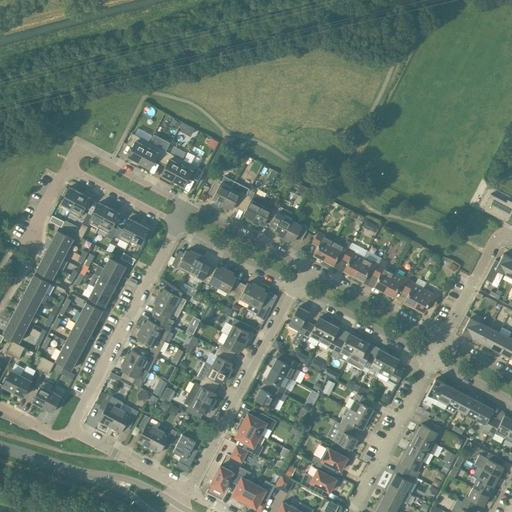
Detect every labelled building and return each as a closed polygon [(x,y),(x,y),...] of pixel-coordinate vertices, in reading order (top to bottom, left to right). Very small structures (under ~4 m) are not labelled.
[(182,122),(179,127),(185,131),(188,125),(182,122)] [(137,134),(151,140),(153,134),(139,128),(137,134)] [(132,147),(128,156),(138,162),(149,141),(132,133),(126,144),(132,147)] [(166,150),(149,141),(138,162),(150,168),(154,159),(160,162),(166,150)] [(166,165),(162,174),(173,180),(183,159),(166,150),(160,162),(166,165)] [(183,159),(173,180),(184,186),(188,177),(194,180),(200,169),(183,159)] [(224,176),(222,181),(216,178),(210,190),(215,193),(212,198),(216,200),(215,202),(221,205),(234,181),(224,176)] [(234,181),(221,205),(228,209),(229,206),(232,208),(235,203),(240,206),(247,194),(249,189),(234,181)] [(69,212),(80,192),(70,186),(60,205),(70,210),(69,212)] [(90,197),(80,192),(69,212),(79,217),(80,217),(81,214),(90,197)] [(246,218),(252,221),(265,197),(255,192),(253,197),(247,194),(240,206),(246,209),(243,214),(247,216),(246,218)] [(511,204),(490,193),(482,209),(507,222),(511,225),(511,204)] [(265,197),(252,221),(258,225),(259,223),(263,225),(266,220),(271,222),(278,210),(273,207),(275,202),(265,197)] [(99,228),(109,207),(99,202),(89,222),(99,228)] [(119,212),(109,207),(99,228),(109,233),(119,212)] [(278,210),(271,222),(277,225),(274,230),(278,232),(277,234),(283,238),(294,217),(296,213),(286,208),(284,212),(278,209),(278,210)] [(128,243),(139,223),(129,217),(118,238),(128,243)] [(302,225),(292,220),(283,238),(289,241),(290,239),(294,241),(297,236),(302,239),(309,226),(303,223),(302,225)] [(365,220),(362,226),(369,229),(372,223),(365,220)] [(79,227),(72,223),(69,230),(75,234),(79,227)] [(82,223),(79,230),(76,235),(82,238),(88,226),(82,223)] [(149,228),(139,223),(128,243),(129,243),(131,239),(141,244),(149,228)] [(57,230),(52,240),(68,248),(73,238),(57,230)] [(324,259),(333,241),(334,239),(325,234),(324,235),(319,232),(313,243),(318,246),(314,254),(324,259)] [(109,250),(114,251),(118,241),(113,239),(109,250)] [(400,246),(405,249),(409,242),(403,239),(400,246)] [(52,240),(47,249),(63,258),(68,248),(52,240)] [(333,241),(324,259),(333,264),(338,256),(343,259),(349,248),(343,245),(342,246),(333,241)] [(352,242),(349,248),(343,259),(348,262),(344,270),(354,275),(367,250),(352,242)] [(47,249),(42,259),(58,267),(63,258),(47,249)] [(178,266),(188,271),(197,253),(191,250),(190,252),(186,250),(183,255),(178,252),(171,264),(177,267),(178,266)] [(368,272),(373,274),(379,263),(382,258),(367,250),(354,275),(364,280),(368,272)] [(196,277),(202,280),(209,268),(203,265),(206,260),(202,258),(203,256),(197,253),(188,271),(197,276),(196,277)] [(498,270),(505,274),(511,260),(511,258),(503,253),(499,261),(495,259),(485,278),(492,281),(498,270)] [(109,257),(104,267),(120,276),(126,266),(109,257)] [(58,267),(42,259),(37,269),(53,278),(58,267)] [(374,286),(384,291),(393,273),(384,268),(385,267),(379,263),(373,274),(378,277),(374,286)] [(450,263),(448,268),(454,271),(457,266),(450,263)] [(209,282),(219,287),(228,269),(222,266),(220,268),(217,266),(214,271),(209,268),(202,280),(208,284),(209,282)] [(104,267),(99,277),(115,285),(120,276),(104,267)] [(227,294),(233,297),(240,284),(234,281),(237,276),(233,274),(234,272),(228,269),(219,287),(228,292),(227,294)] [(393,273),(384,291),(394,296),(398,288),(403,290),(409,279),(403,276),(403,278),(393,273)] [(34,274),(29,284),(45,293),(50,283),(34,274)] [(110,295),(115,285),(99,277),(99,278),(93,275),(89,283),(95,286),(94,286),(110,295)] [(404,302),(414,307),(423,288),(414,284),(415,282),(409,279),(403,290),(408,293),(404,302)] [(240,298),(249,303),(259,285),(252,282),(251,284),(247,282),(245,287),(240,284),(233,297),(239,300),(240,298)] [(29,284),(24,294),(40,302),(45,293),(29,284)] [(160,290),(156,296),(181,309),(186,300),(181,297),(184,291),(172,285),(169,290),(164,287),(162,291),(160,290)] [(265,289),(259,285),(249,303),(247,307),(257,312),(256,314),(262,317),(263,314),(267,316),(274,302),(265,297),(267,292),(264,291),(265,289)] [(110,295),(94,286),(89,297),(105,305),(110,295)] [(423,288),(414,307),(424,312),(428,303),(433,306),(439,295),(433,292),(433,293),(423,288)] [(24,294),(19,303),(35,312),(40,302),(24,294)] [(181,309),(156,296),(153,303),(155,304),(153,308),(158,310),(155,316),(173,325),(181,309)] [(86,302),(81,312),(97,320),(102,310),(86,302)] [(19,303),(14,313),(30,321),(35,312),(19,303)] [(304,334),(309,323),(304,320),(309,312),(298,306),(289,324),(299,329),(298,331),(304,334)] [(81,312),(76,321),(92,330),(97,320),(81,312)] [(14,313),(9,323),(25,331),(30,321),(14,313)] [(144,321),(140,327),(158,337),(163,327),(170,330),(173,325),(155,316),(153,321),(148,318),(146,322),(144,321)] [(193,334),(200,320),(194,317),(186,331),(193,334)] [(310,335),(319,340),(329,322),(319,317),(315,325),(309,323),(304,334),(309,337),(310,335)] [(462,332),(472,337),(480,322),(470,317),(462,332)] [(233,325),(228,334),(246,343),(249,337),(247,336),(249,332),(244,330),(247,324),(234,318),(231,324),(233,325)] [(76,321),(71,331),(87,339),(92,330),(76,321)] [(339,327),(329,322),(319,340),(329,345),(328,347),(334,350),(339,339),(334,336),(339,327)] [(489,327),(480,322),(472,337),(481,342),(489,327)] [(25,331),(9,323),(3,332),(19,341),(25,331)] [(142,341),(139,346),(152,353),(155,347),(153,346),(158,337),(140,327),(137,333),(139,335),(137,338),(142,341)] [(491,347),(499,332),(489,327),(481,342),(491,347)] [(71,331),(66,340),(82,349),(87,339),(71,331)] [(508,337),(499,332),(491,347),(500,352),(508,337)] [(339,339),(334,350),(339,353),(340,351),(349,356),(359,338),(349,333),(345,341),(339,339)] [(221,343),(218,349),(231,355),(233,350),(238,352),(240,349),(242,350),(246,343),(228,334),(223,344),(221,343)] [(510,357),(511,353),(511,338),(508,337),(500,352),(510,357)] [(362,369),(364,365),(370,354),(364,352),(369,343),(359,338),(349,356),(347,362),(362,369)] [(66,340),(61,350),(77,358),(82,349),(66,340)] [(279,349),(281,346),(279,341),(276,340),(272,346),(279,349)] [(7,352),(13,356),(19,344),(13,341),(7,352)] [(25,347),(19,344),(13,356),(19,359),(25,347)] [(157,355),(152,353),(139,346),(137,352),(132,349),(130,353),(127,352),(124,358),(142,367),(148,371),(157,355)] [(206,362),(229,374),(233,368),(231,367),(233,363),(228,360),(231,355),(218,349),(215,354),(211,352),(206,362)] [(375,357),(370,354),(364,365),(362,369),(363,370),(366,366),(369,368),(370,367),(380,372),(389,354),(379,349),(375,357)] [(77,358),(61,350),(56,360),(72,368),(77,358)] [(293,357),(306,363),(309,357),(297,351),(293,357)] [(389,377),(386,381),(395,386),(405,368),(400,365),(401,363),(398,361),(399,359),(389,354),(380,372),(389,377)] [(42,371),(48,359),(43,356),(36,368),(42,371)] [(277,358),(272,368),(290,377),(294,380),(299,370),(296,369),(299,363),(288,357),(285,362),(277,358)] [(126,372),(123,377),(136,384),(139,378),(137,377),(142,367),(124,358),(121,364),(123,365),(121,369),(126,372)] [(309,364),(315,367),(318,361),(312,358),(309,364)] [(54,363),(48,359),(42,371),(48,374),(54,363)] [(182,360),(179,366),(184,369),(187,362),(182,360)] [(202,379),(214,386),(217,381),(222,383),(224,379),(226,380),(229,374),(206,362),(205,361),(197,377),(202,379)] [(176,367),(170,364),(163,377),(169,380),(176,367)] [(332,370),(326,367),(323,372),(329,375),(332,370)] [(290,377),(272,368),(266,378),(275,382),(272,387),(283,393),(286,387),(285,387),(290,377)] [(13,391),(24,370),(23,370),(21,375),(11,370),(3,386),(13,391)] [(34,376),(24,370),(13,391),(23,396),(34,376)] [(121,382),(130,387),(133,383),(123,378),(121,382)] [(167,382),(161,378),(153,393),(159,396),(167,382)] [(427,393),(437,398),(445,383),(435,378),(432,385),(430,384),(425,392),(428,393),(427,393)] [(196,384),(191,393),(213,405),(217,399),(214,398),(216,394),(212,391),(214,386),(202,379),(199,385),(196,384)] [(332,392),(334,380),(328,379),(326,391),(332,392)] [(43,407),(53,386),(43,381),(33,401),(43,407)] [(312,388),(317,391),(321,385),(315,382),(312,388)] [(355,383),(352,388),(366,396),(369,390),(360,385),(360,386),(355,383)] [(447,403),(455,388),(445,383),(437,398),(447,403)] [(54,386),(53,386),(43,407),(53,412),(61,396),(52,391),(54,386)] [(163,395),(170,400),(176,390),(169,386),(163,395)] [(287,395),(283,393),(272,387),(269,393),(261,388),(256,398),(274,408),(279,398),(284,401),(287,395)] [(454,413),(457,409),(464,393),(455,388),(447,403),(445,408),(454,413)] [(142,398),(143,398),(149,397),(147,390),(141,392),(142,398)] [(105,408),(99,420),(110,426),(120,408),(113,404),(116,398),(107,393),(100,405),(105,408)] [(189,404),(186,410),(198,417),(201,411),(206,414),(208,410),(210,411),(213,405),(191,393),(186,403),(189,404)] [(355,400),(350,409),(368,418),(373,409),(365,404),(367,399),(356,393),(353,399),(355,400)] [(466,414),(474,399),(464,393),(457,409),(466,414)] [(466,414),(476,419),(484,404),(474,399),(466,414)] [(120,408),(110,426),(121,432),(128,419),(133,422),(138,411),(122,403),(120,408)] [(169,411),(178,414),(181,407),(172,403),(169,411)] [(482,432),(487,434),(495,419),(489,417),(494,409),(484,404),(476,419),(486,424),(484,427),(485,428),(482,432)] [(343,417),(340,423),(351,429),(354,424),(363,428),(368,418),(350,409),(345,418),(343,417)] [(242,417),(239,423),(260,434),(264,426),(272,430),(277,420),(263,413),(260,419),(248,412),(245,418),(242,417)] [(144,428),(138,440),(149,446),(158,428),(147,422),(150,417),(145,414),(139,425),(144,428)] [(504,438),(506,435),(511,423),(511,418),(504,414),(500,422),(495,419),(487,434),(492,436),(494,432),(504,438)] [(202,419),(199,425),(205,428),(208,422),(202,419)] [(239,431),(235,437),(248,443),(245,449),(258,456),(263,446),(256,442),(260,434),(239,423),(236,429),(239,431)] [(349,434),(351,429),(340,423),(337,429),(339,430),(334,439),(352,449),(357,439),(349,434)] [(418,425),(414,432),(432,441),(437,432),(439,433),(442,427),(438,425),(435,430),(422,423),(420,426),(418,425)] [(158,428),(149,446),(160,452),(166,440),(171,442),(177,431),(172,429),(169,434),(158,428)] [(413,440),(411,443),(427,451),(433,454),(438,445),(432,441),(414,432),(411,439),(413,440)] [(182,434),(173,451),(182,456),(176,465),(183,469),(183,467),(187,469),(203,439),(196,435),(193,440),(182,434)] [(408,444),(404,451),(422,461),(427,451),(411,443),(410,445),(408,444)] [(237,446),(231,456),(241,461),(247,451),(237,446)] [(294,451),(300,455),(303,449),(297,446),(294,451)] [(314,456),(311,462),(332,473),(335,467),(341,470),(344,464),(346,465),(349,460),(347,459),(348,457),(327,447),(321,459),(314,456)] [(443,459),(445,460),(451,463),(455,455),(448,450),(443,459)] [(417,470),(422,461),(404,451),(401,458),(403,459),(398,467),(416,477),(419,471),(417,470)] [(474,463),(483,468),(501,477),(504,470),(502,469),(504,466),(500,465),(503,459),(489,452),(486,457),(479,454),(474,463)] [(459,455),(454,465),(459,468),(464,458),(459,455)] [(446,472),(451,463),(445,460),(440,469),(446,472)] [(233,472),(220,465),(211,484),(216,486),(214,489),(221,492),(222,490),(224,490),(233,472)] [(449,474),(454,477),(459,468),(454,465),(449,474)] [(232,495),(238,498),(237,501),(243,504),(254,483),(246,479),(250,472),(240,466),(233,480),(239,483),(232,495)] [(294,470),(287,466),(283,474),(290,477),(294,470)] [(392,474),(388,481),(406,491),(411,481),(413,482),(416,477),(398,467),(394,476),(392,474)] [(497,484),(501,477),(483,468),(478,478),(493,486),(495,483),(497,484)] [(336,478),(328,474),(318,469),(314,476),(306,472),(300,483),(321,494),(324,489),(330,491),(333,485),(335,487),(338,481),(336,480),(336,478)] [(435,477),(441,480),(444,474),(438,471),(435,477)] [(282,475),(276,486),(287,492),(293,480),(282,475)] [(440,481),(435,478),(431,484),(437,487),(440,481)] [(493,486),(478,478),(473,487),(490,497),(494,490),(492,488),(493,486)] [(262,487),(254,483),(243,504),(249,507),(250,504),(256,508),(263,495),(269,498),(276,485),(266,480),(262,487)] [(406,491),(388,481),(385,488),(387,489),(385,492),(401,500),(406,503),(411,493),(406,491)] [(490,497),(473,487),(468,497),(466,496),(463,501),(474,507),(477,502),(483,505),(485,502),(487,503),(490,497)] [(382,494),(378,501),(396,510),(401,500),(385,492),(384,495),(382,494)] [(283,500),(283,501),(277,511),(312,511),(313,510),(300,503),(299,504),(292,500),(283,500)] [(394,511),(396,510),(378,501),(375,507),(377,509),(375,511),(394,511)] [(471,511),(474,507),(463,501),(460,507),(462,508),(459,511),(471,511)]
